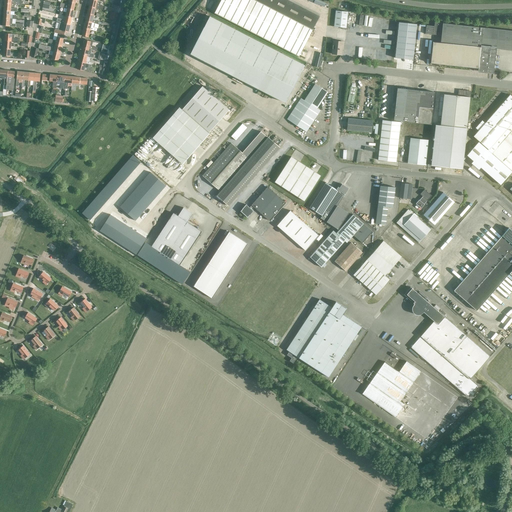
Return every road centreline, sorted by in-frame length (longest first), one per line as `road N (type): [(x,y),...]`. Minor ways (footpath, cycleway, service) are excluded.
road 1 (unclassified): [(484,184),(371,307),(187,186),(248,113),(329,162)]
road 2 (unclassified): [(511,458),(504,445),(489,443),(432,471),(412,472),(76,244)]
road 3 (unclassified): [(511,84),(340,66)]
road 4 (unclassified): [(329,162),(484,184)]
road 5 (unknown): [(187,183),(144,224),(134,224),(111,206),(142,170)]
road 6 (unclassified): [(511,7),(384,0)]
